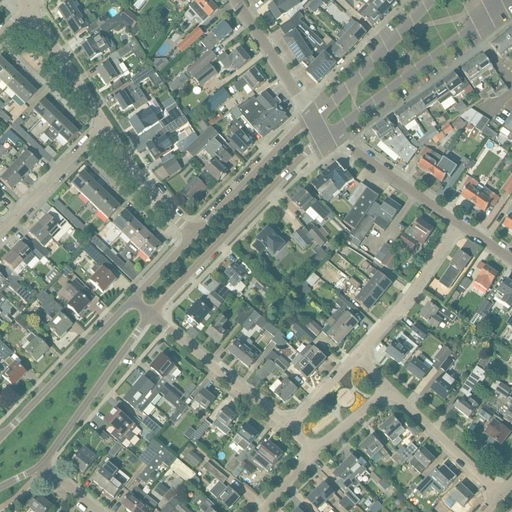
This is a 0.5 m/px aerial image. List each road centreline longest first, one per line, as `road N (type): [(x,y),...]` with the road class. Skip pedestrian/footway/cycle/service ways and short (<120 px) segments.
road 1 (unclassified): [(150,314),(330,133)]
road 2 (unclassified): [(133,299),(0,437)]
road 3 (unclassified): [(41,465),(150,314)]
road 4 (residential): [(290,426),(150,314)]
road 5 (unclassified): [(330,133),(473,28)]
road 6 (residential): [(354,359),(459,224)]
road 7 (unclassified): [(312,115),(193,235)]
road 8 (unclassified): [(429,0),(312,115)]
road 9 (residential): [(459,224),(330,133)]
road 10 (residential): [(497,497),(387,390)]
road 11 (residential): [(0,231),(104,121)]
road 12 (residential): [(193,235),(153,196),(104,121)]
road 13 (residential): [(312,115),(235,0)]
road 14 (residential): [(104,121),(29,7)]
